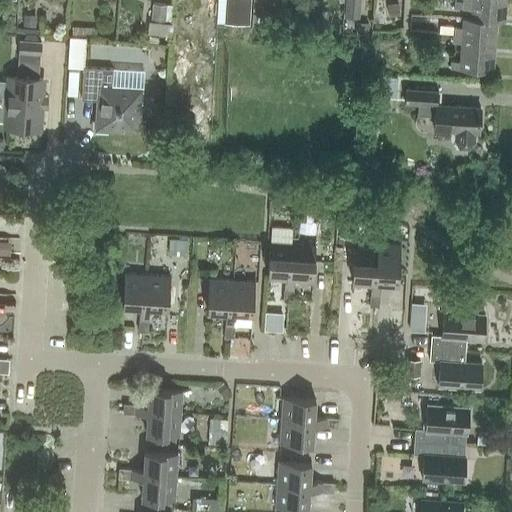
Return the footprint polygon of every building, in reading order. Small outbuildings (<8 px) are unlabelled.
[(218,0),(217,20),(224,20),(250,22),(250,20),(251,0),(218,0)] [(345,0),(344,17),(359,18),(360,0),(345,0)] [(455,1),(455,9),(456,9),(463,9),(463,2),(456,1),(455,1)] [(463,2),(463,9),(471,10),(470,18),(470,19),(496,21),(504,22),(505,5),(463,2)] [(153,3),(152,19),(165,20),(166,4),(153,3)] [(262,3),(261,19),(278,20),(279,4),(262,3)] [(399,3),(387,4),(388,14),(400,12),(399,3)] [(178,10),(177,25),(189,26),(190,10),(178,10)] [(24,14),(23,25),(36,26),(37,15),(24,14)] [(453,27),(453,35),(495,38),(496,21),(470,19),(470,18),(462,18),(462,27),(453,27)] [(355,20),(354,33),(367,34),(368,21),(355,20)] [(169,35),(170,24),(150,22),(149,34),(169,35)] [(20,40),(19,54),(41,55),(42,42),(38,41),(37,35),(27,34),(25,41),(20,40)] [(453,35),(452,42),(461,43),(460,53),(493,55),(495,38),(453,35)] [(451,61),(450,69),(492,72),(493,55),(460,53),(459,62),(451,61)] [(112,86),(113,69),(84,67),(81,99),(97,100),(95,130),(123,131),(123,129),(139,130),(142,89),(112,86)] [(39,78),(19,77),(8,76),(5,127),(40,129),(43,79),(39,78)] [(397,95),(398,78),(381,77),(380,94),(397,95)] [(406,89),(405,103),(418,104),(418,115),(435,116),(434,129),(456,130),(455,139),(460,147),(469,148),(474,141),(475,131),(479,132),(481,108),(437,105),(438,91),(406,89)] [(389,182),(394,166),(372,160),(368,177),(389,182)] [(300,222),(299,233),(316,234),(317,223),(313,223),(313,216),(314,209),(301,208),(300,215),(300,222)] [(0,215),(0,233),(20,235),(21,217),(0,215)] [(188,240),(170,239),(169,254),(187,255),(188,240)] [(270,242),(267,275),(285,276),(290,277),(293,244),(270,242)] [(378,250),(376,283),(381,283),(399,285),(402,244),(379,243),(378,250)] [(293,244),(290,277),(295,277),(313,278),(316,245),(293,244)] [(355,248),(353,281),(371,283),(376,283),(378,250),(355,248)] [(124,273),(122,306),(140,308),(144,308),(147,275),(124,273)] [(147,275),(144,308),(149,308),(167,310),(170,277),(147,275)] [(286,276),(284,288),(294,289),(295,277),(290,277),(286,276)] [(210,279),(208,312),(226,313),(231,314),(233,281),(210,279)] [(233,281),(231,314),(236,314),(254,315),(256,282),(233,281)] [(381,283),(376,283),(371,283),(370,295),(380,295),(381,283)] [(284,288),(284,300),(289,301),(294,301),(294,289),(284,288)] [(370,295),(369,307),(370,307),(374,307),(379,307),(380,295),(370,295)] [(430,348),(464,350),(465,339),(483,340),(485,315),(474,314),(475,303),(475,302),(450,300),(450,301),(451,301),(450,312),(443,312),(441,336),(431,335),(430,348)] [(140,308),(139,320),(149,320),(149,308),(144,308),(140,308)] [(266,312),(264,330),(283,331),(284,313),(266,312)] [(226,314),(225,325),(235,326),(236,314),(231,314),(226,314)] [(410,318),(409,331),(425,332),(426,319),(410,318)] [(139,320),(138,332),(143,332),(147,332),(148,332),(149,320),(139,320)] [(225,325),(224,337),(229,338),(234,338),(235,326),(225,325)] [(463,362),(464,350),(430,348),(429,361),(440,361),(438,385),(479,389),(481,364),(463,362)] [(408,358),(406,375),(421,376),(422,359),(408,358)] [(223,384),(216,388),(222,398),(229,393),(223,384)] [(147,405),(147,410),(180,412),(182,389),(149,387),(147,405)] [(283,396),(281,419),(314,422),(315,417),(316,399),(283,396)] [(123,408),(123,413),(135,414),(136,404),(124,403),(123,408)] [(136,404),(135,414),(147,415),(147,410),(147,405),(136,404)] [(413,441),(466,445),(466,434),(468,409),(427,406),(425,429),(414,429),(413,441)] [(147,415),(146,433),(179,435),(180,412),(147,410),(147,415)] [(314,422),(314,427),(326,427),(327,418),(315,417),(314,422)] [(210,418),(208,444),(226,445),(227,419),(210,418)] [(327,418),(326,427),(338,428),(338,423),(339,419),(327,418)] [(281,419),(280,442),(313,445),(314,427),(314,422),(281,419)] [(477,435),(477,444),(490,445),(490,436),(477,435)] [(463,483),(466,445),(413,441),(412,454),(423,455),(421,480),(463,483)] [(231,449),(231,457),(247,458),(247,449),(231,449)] [(143,469),(143,474),(176,476),(177,454),(144,451),(143,469)] [(278,461),(277,484),(310,486),(310,481),(311,463),(278,461)] [(119,472),(118,477),(130,478),(131,468),(119,468),(119,472)] [(131,468),(130,478),(142,479),(143,474),(143,469),(131,468)] [(142,479),(141,497),(174,499),(176,476),(143,474),(142,479)] [(310,486),(310,491),(322,492),(322,482),(310,481),(310,486)] [(322,482),(322,492),(333,493),(334,488),(334,483),(322,482)] [(277,484),(275,507),(308,509),(310,491),(310,486),(277,484)] [(193,496),(192,511),(210,511),(221,511),(223,499),(193,496)] [(461,511),(462,503),(420,499),(419,511),(461,511)]
